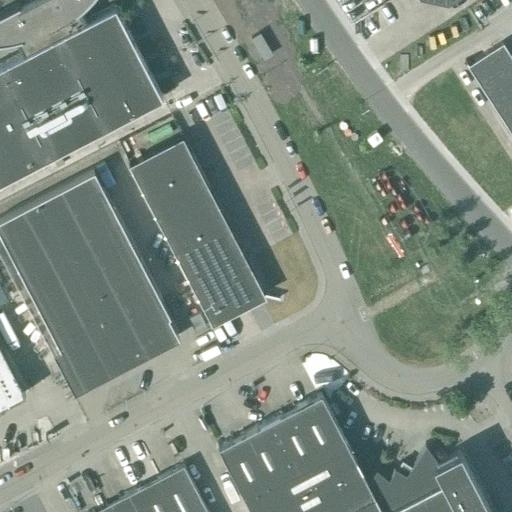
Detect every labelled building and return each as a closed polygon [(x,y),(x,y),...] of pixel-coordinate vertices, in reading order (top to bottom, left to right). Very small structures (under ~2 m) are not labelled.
[(28,0),(20,5),(18,2),(0,11),(0,41),(7,40),(17,39),(22,51),(1,62),(48,153),(162,95),(114,3),(86,18),(80,7),(87,0),(28,0)] [(511,55),(502,40),(474,59),(478,65),(472,69),(465,58),(464,59),(511,133),(511,55)] [(0,178),(48,153),(1,62),(0,62),(0,178)] [(265,294),(182,133),(128,161),(211,322),(265,294)] [(57,166),(64,162),(60,156),(53,160),(57,166)] [(169,313),(93,167),(0,215),(0,231),(79,383),(172,334),(174,337),(178,335),(167,314),(169,313)] [(195,330),(205,325),(199,311),(188,316),(195,330)] [(0,403),(25,391),(0,344),(0,403)] [(492,511),(459,448),(437,459),(425,442),(410,465),(402,460),(398,467),(393,465),(388,477),(376,467),(367,480),(320,390),(217,444),(253,511),(492,511)] [(208,511),(182,462),(86,511),(208,511)]
